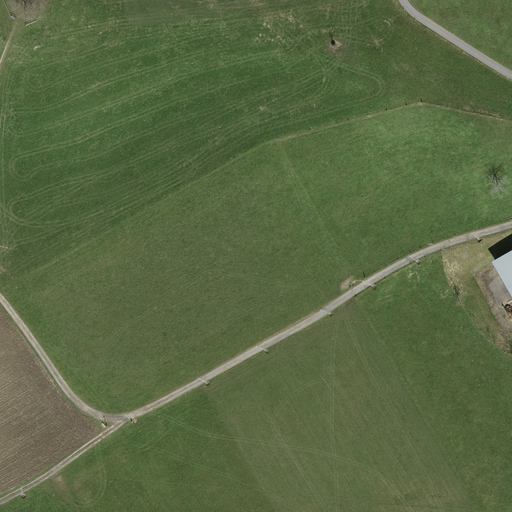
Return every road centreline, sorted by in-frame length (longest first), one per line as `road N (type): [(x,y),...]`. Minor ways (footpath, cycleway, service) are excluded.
road 1 (track): [(511,225),(410,258),(125,421)]
road 2 (track): [(0,293),(91,414),(125,421)]
road 3 (track): [(125,421),(0,506)]
road 4 (residential): [(511,74),(418,18),(403,0)]
